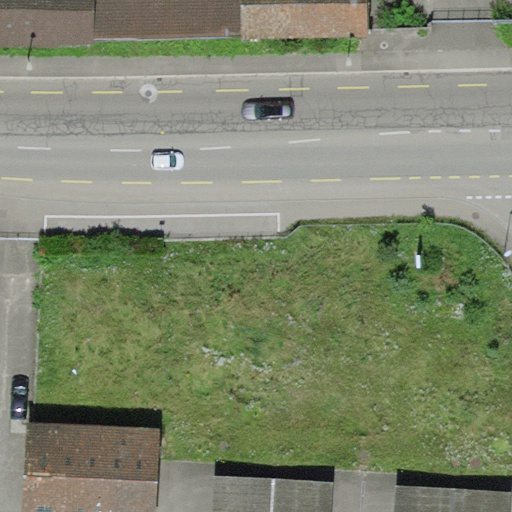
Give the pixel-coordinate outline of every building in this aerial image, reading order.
[(0,0),(0,50),(106,52),(107,38),(251,34),(251,48),(376,45),(373,0),(0,0)] [(511,23),(493,24),(495,43),(511,42),(511,23)] [(141,511),(143,426),(24,425),(22,511),(141,511)] [(329,511),(332,480),(215,473),(212,511),(329,511)] [(507,511),(508,492),(391,484),(389,511),(507,511)]
